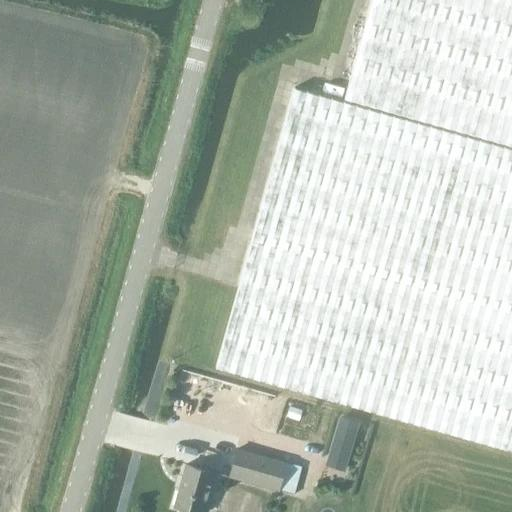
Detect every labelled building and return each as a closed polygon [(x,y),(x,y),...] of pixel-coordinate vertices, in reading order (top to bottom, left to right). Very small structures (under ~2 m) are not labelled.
[(511,145),(511,0),(372,0),(345,99),(511,145)] [(511,149),(294,89),(216,367),(511,450),(511,149)] [(268,400),(265,407),(273,410),(275,402),(268,400)] [(276,402),(273,410),(282,413),(285,405),(276,402)] [(339,418),(325,464),(344,469),(358,423),(339,418)] [(238,450),(230,477),(294,494),(301,467),(238,450)] [(190,511),(203,511),(215,473),(186,465),(175,507),(190,511)]
